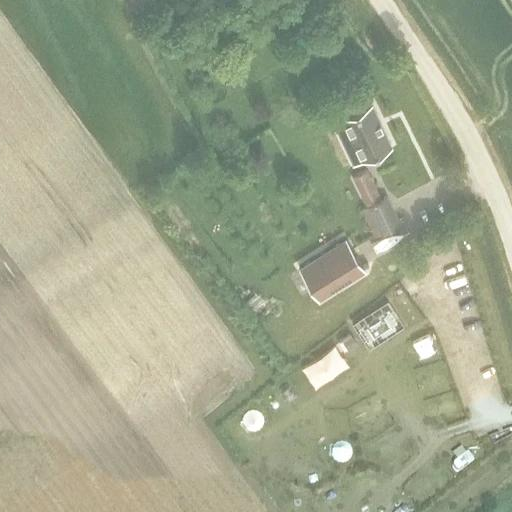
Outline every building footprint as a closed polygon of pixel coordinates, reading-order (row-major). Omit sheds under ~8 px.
[(154,0),(138,0),(137,1),(144,10),(156,1),(154,0)] [(352,162),(390,144),(371,103),(332,121),(352,162)] [(400,223),(386,195),(380,198),(366,169),(353,176),(367,205),(361,208),(374,236),(400,223)] [(280,262),(300,244),(292,234),(271,252),(280,262)] [(345,237),(299,266),(318,297),(364,269),(363,267),(352,248),(345,238),(345,237)] [(382,308),(360,322),(368,335),(390,321),(382,308)]
